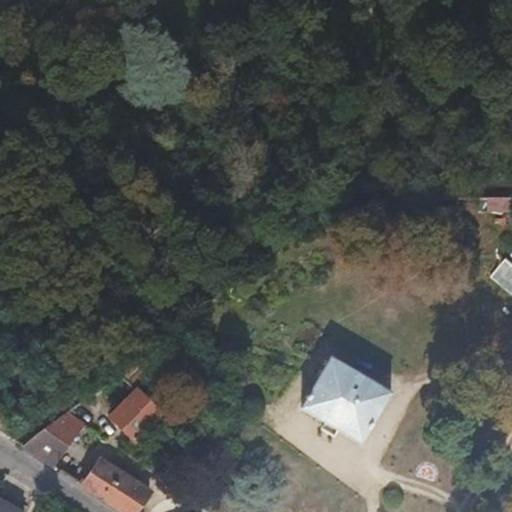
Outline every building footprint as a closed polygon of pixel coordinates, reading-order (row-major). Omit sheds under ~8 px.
[(489,279),(511,295),(511,262),(505,257),(489,279)] [(365,443),(395,392),(335,357),(304,407),(365,443)] [(161,414),(136,390),(110,415),(112,418),(135,441),(161,414)] [(51,466),(81,424),(66,413),(22,446),(51,466)] [(136,511),(149,492),(100,459),(82,487),(121,511),(136,511)] [(0,490),(17,500),(25,484),(8,473),(0,487),(0,490)] [(0,511),(21,511),(0,500),(0,511)]
